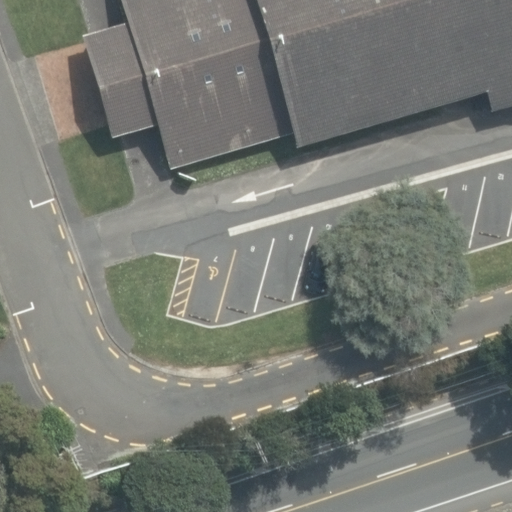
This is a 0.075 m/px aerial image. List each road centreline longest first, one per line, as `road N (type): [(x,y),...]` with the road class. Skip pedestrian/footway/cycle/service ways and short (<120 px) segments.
road 1 (residential): [(0,161),(70,359),(100,394),(140,407),(195,405),(511,309)]
road 2 (secondary): [(511,432),(277,511)]
